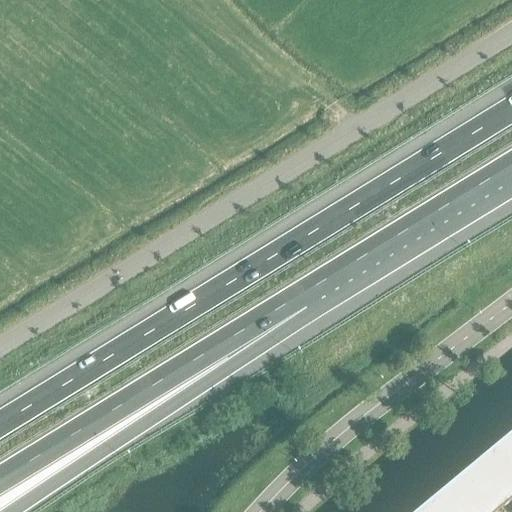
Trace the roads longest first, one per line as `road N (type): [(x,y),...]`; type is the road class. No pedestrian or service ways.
road 1 (motorway): [(511,107),(0,423)]
road 2 (unclassified): [(511,30),(0,341)]
road 3 (motorway): [(6,511),(179,397),(301,295)]
road 4 (motorway): [(0,480),(301,295)]
road 5 (tertiary): [(259,511),(368,411),(511,302)]
road 6 (motorway): [(301,295),(511,165)]
